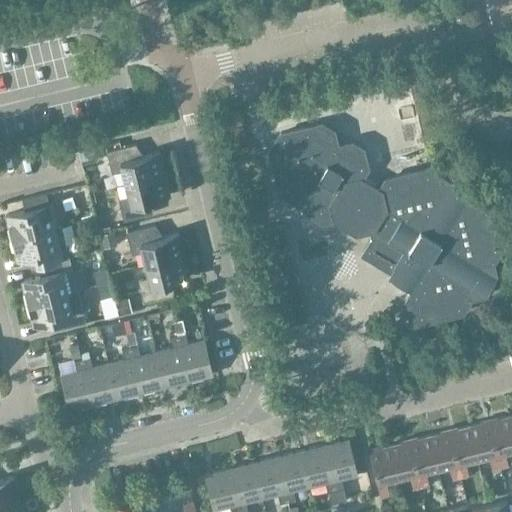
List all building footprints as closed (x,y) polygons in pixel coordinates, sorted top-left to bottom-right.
[(379,190),(361,180),(368,168),(363,147),(351,140),(337,143),(334,130),(321,122),(278,132),(267,150),(277,192),(305,210),(307,217),(319,224),(333,221),(335,219),(355,232),(369,228),(371,236),(373,238),(363,254),(390,273),(388,277),(411,288),(405,298),(409,314),(420,321),(461,311),(468,300),(468,298),(482,294),(494,274),(490,260),(493,260),(500,248),(490,207),(478,200),(470,202),(468,194),(448,182),(440,184),(438,176),(427,169),(386,179),(379,190)] [(124,183),(164,173),(158,151),(138,156),(135,143),(106,151),(111,172),(121,170),(124,183)] [(169,195),(164,173),(124,183),(128,197),(118,199),(123,221),(152,213),(149,200),(169,195)] [(13,236),(56,226),(51,204),(48,204),(46,193),(21,199),(24,210),(7,214),(13,236)] [(283,223),(259,229),(282,325),(306,319),(283,223)] [(13,236),(18,257),(35,253),(37,264),(69,257),(61,225),(56,226),(13,236)] [(144,265),(184,255),(178,233),(158,238),(155,225),(126,232),(131,254),(141,252),(144,265)] [(189,277),(184,255),(144,265),(148,278),(137,280),(143,302),(172,295),(169,282),(189,277)] [(69,257),(37,264),(40,276),(23,280),(28,301),(65,292),(77,289),(69,257)] [(65,292),(28,301),(34,323),(50,318),(53,330),(86,322),(81,301),(68,304),(65,292)] [(114,304),(117,318),(130,316),(127,302),(114,304)] [(178,335),(188,380),(213,374),(204,339),(187,343),(185,333),(178,335)] [(188,380),(178,335),(169,337),(171,347),(156,350),(164,385),(188,380)] [(164,385),(156,350),(140,354),(137,345),(129,347),(140,391),(164,385)] [(140,391),(129,347),(121,349),(124,358),(108,362),(116,397),(140,391)] [(81,358),(92,403),(116,397),(108,362),(92,366),(89,356),(81,358)] [(68,409),(92,403),(81,358),(74,360),(76,370),(59,374),(68,409)] [(489,421),(500,467),(509,464),(506,454),(511,452),(511,430),(509,417),(489,421)] [(469,426),(477,461),(488,459),(490,469),(500,467),(489,421),(469,426)] [(465,464),(477,461),(469,426),(449,431),(460,476),(468,474),(465,464)] [(429,436),(438,471),(449,468),(451,478),(460,476),(449,431),(429,436)] [(426,474),(438,471),(429,436),(409,441),(420,487),(429,485),(426,474)] [(324,444),(338,501),(346,499),(340,478),(357,473),(349,438),(324,444)] [(413,488),(420,487),(409,441),(389,445),(398,481),(410,478),(413,488)] [(300,450),(309,485),(325,481),(330,503),(338,501),(324,444),(300,450)] [(387,484),(398,481),(389,445),(369,450),(381,496),(390,494),(387,484)] [(276,456),(287,501),(295,499),(293,489),(309,485),(300,450),(276,456)] [(252,462),(261,497),(277,493),(279,503),(287,501),(276,456),(252,462)] [(245,501),(261,497),(252,462),(228,468),(239,511),(246,511),(247,511),(245,501)] [(230,511),(239,511),(228,468),(204,474),(212,509),(229,505),(230,511)] [(0,501),(18,497),(13,476),(0,479),(0,501)] [(21,511),(18,497),(0,501),(0,511),(21,511)] [(114,511),(147,511),(144,499),(113,506),(114,511)] [(192,501),(182,504),(183,511),(194,509),(192,501)] [(471,511),(508,511),(506,501),(471,509),(471,511)]
